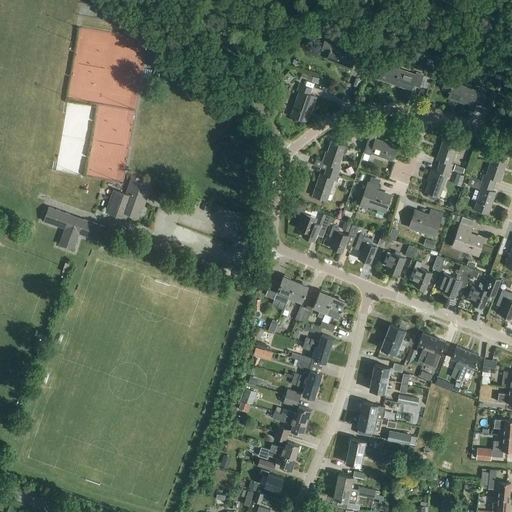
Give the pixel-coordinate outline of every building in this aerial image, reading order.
[(126,22),(127,11),(107,9),(106,20),(126,22)] [(324,41),(322,49),(333,52),(330,59),(342,63),(341,66),(350,69),(352,62),(357,63),(359,64),(364,52),(351,47),(350,50),(324,41)] [(161,78),(165,59),(159,58),(155,76),(161,78)] [(427,59),(425,65),(432,67),(434,61),(427,59)] [(391,66),(392,63),(386,61),(385,64),(384,64),(379,78),(411,89),(413,84),(419,86),(423,74),(416,72),(415,74),(391,66)] [(479,77),(480,70),(473,68),(471,76),(479,77)] [(441,89),(449,92),(448,97),(473,105),(474,101),(481,103),(485,91),(478,88),(477,90),(454,83),(455,79),(446,76),(441,89)] [(291,118),(291,120),(292,121),(295,122),(296,121),(297,120),(298,118),(305,121),(308,110),(311,111),(316,97),(309,94),(311,88),(300,85),(298,91),(300,92),(291,116),(292,116),(291,118)] [(439,149),(435,158),(440,160),(450,163),(457,145),(459,146),(459,145),(462,137),(450,133),(448,139),(444,138),(442,145),(442,146),(441,150),(439,149)] [(368,140),(363,152),(365,153),(370,155),(371,152),(392,160),(396,146),(375,139),(374,142),(368,140)] [(328,163),(326,170),(338,174),(340,168),(338,167),(343,153),(344,153),(346,152),(347,149),(347,147),(345,146),(331,142),(327,152),(325,151),(322,162),(328,163)] [(482,180),(494,185),(496,179),(499,180),(507,159),(493,154),(486,175),(484,174),(482,180)] [(440,160),(438,166),(451,170),(453,164),(450,163),(440,160)] [(453,171),(463,174),(465,168),(455,165),(453,171)] [(351,166),(345,169),(348,175),(354,173),(351,166)] [(449,176),(451,170),(438,166),(437,172),(433,170),(426,192),(428,193),(428,195),(429,198),(434,200),(437,198),(438,196),(439,196),(446,175),(449,176)] [(338,174),(326,170),(324,175),(320,174),(313,196),(327,201),(334,179),(336,180),(338,174)] [(457,174),(454,184),(461,186),(464,177),(457,174)] [(144,207),(151,187),(139,182),(140,179),(133,177),(126,195),(122,194),(114,190),(106,212),(126,219),(128,214),(138,217),(142,206),(144,207)] [(494,185),(482,180),(482,181),(471,177),(468,185),(481,190),(475,208),(488,213),(496,192),(492,190),(494,185)] [(385,212),(390,197),(376,192),(378,186),(368,182),(361,203),(359,207),(367,210),(369,206),(385,212)] [(356,186),(352,197),(358,198),(361,187),(356,186)] [(102,237),(105,227),(49,207),(45,221),(66,228),(60,244),(73,249),(79,233),(103,242),(104,238),(102,237)] [(429,214),(415,209),(409,227),(435,236),(442,214),(430,210),(429,214)] [(315,241),(321,225),(315,223),(317,219),(303,214),(298,229),(304,231),(302,236),(315,241)] [(328,226),(331,216),(324,214),(321,223),(328,226)] [(336,218),(331,216),(328,226),(329,226),(330,223),(333,225),(336,218)] [(349,232),(351,226),(345,223),(342,230),(349,232)] [(353,224),(349,234),(356,236),(359,226),(353,224)] [(478,256),(483,241),(484,237),(470,232),(471,228),(460,224),(452,247),(478,256)] [(332,226),(329,236),(334,238),(330,247),(343,252),(346,245),(349,236),(348,236),(337,231),(338,228),(332,226)] [(371,263),(377,247),(370,245),(372,239),(360,234),(354,249),(361,251),(359,258),(371,263)] [(384,248),(388,237),(382,235),(378,245),(384,248)] [(426,239),(424,245),(433,249),(435,242),(426,239)] [(412,258),(416,248),(409,245),(405,255),(412,258)] [(392,254),(388,253),(385,262),(389,264),(387,270),(399,274),(405,258),(393,254),(392,254)] [(440,271),(445,258),(437,256),(433,269),(440,271)] [(419,269),(414,267),(411,277),(416,279),(414,284),(426,289),(432,273),(419,268),(419,269)] [(467,267),(464,276),(470,278),(471,276),(473,270),(473,269),(467,267)] [(445,289),(443,292),(455,297),(462,281),(443,274),(438,287),(445,289)] [(472,286),(467,298),(472,300),(471,303),(484,308),(489,295),(495,297),(502,280),(490,275),(484,290),(477,287),(477,288),(472,286)] [(289,296),(296,281),(283,276),(276,291),(289,296)] [(296,281),(289,296),(302,302),(308,287),(296,281)] [(511,319),(511,318),(511,300),(511,299),(511,293),(502,289),(497,305),(503,307),(500,314),(511,319)] [(326,312),(332,297),(319,291),(313,306),(321,309),(318,316),(323,318),(326,312)] [(332,297),(326,312),(339,317),(345,302),(332,297)] [(301,321),(306,308),(301,305),(295,319),(301,321)] [(306,308),(301,321),(306,323),(312,310),(306,308)] [(323,320),(321,326),(333,331),(336,326),(328,322),(323,320)] [(320,334),(322,328),(307,323),(305,330),(320,334)] [(386,336),(409,345),(412,346),(417,335),(406,331),(406,330),(404,329),(399,327),(391,324),(386,336)] [(423,366),(435,337),(423,332),(418,344),(424,347),(417,364),(423,366)] [(330,350),(334,337),(322,333),(320,341),(300,334),(298,340),(305,342),(330,350)] [(408,347),(409,345),(386,336),(381,348),(396,354),(396,356),(403,359),(405,354),(398,351),(400,344),(408,347)] [(435,337),(423,366),(420,373),(425,375),(435,351),(441,354),(446,342),(435,337)] [(326,362),(330,350),(305,342),(303,347),(316,351),(314,358),(326,362)] [(463,363),(468,351),(457,346),(452,358),(458,361),(451,377),(456,379),(460,369),(463,363)] [(413,362),(417,351),(411,348),(407,360),(413,362)] [(271,359),(273,353),(259,349),(257,355),(271,359)] [(468,351),(463,363),(474,367),(479,355),(468,351)] [(299,361),(310,364),(312,358),(301,355),(299,361)] [(495,373),(496,361),(484,359),(483,372),(495,373)] [(309,370),(310,364),(299,361),(297,366),(309,370)] [(372,377),(388,380),(390,367),(375,364),(372,377)] [(293,378),(318,386),(322,373),(311,369),(308,377),(295,372),(293,378)] [(510,387),(511,387),(511,372),(505,371),(503,387),(510,387)] [(402,383),(408,384),(410,375),(403,374),(402,383)] [(251,376),(249,384),(256,386),(258,379),(251,376)] [(386,388),(388,380),(372,377),(370,389),(391,394),(392,389),(386,388)] [(315,398),(318,386),(293,378),(292,383),(305,387),(303,394),(315,398)] [(455,389),(457,382),(451,380),(448,386),(455,389)] [(406,393),(408,384),(402,383),(400,392),(406,393)] [(511,387),(510,387),(509,394),(499,393),(498,401),(511,402),(511,387)] [(252,404),(256,392),(244,388),(239,400),(252,404)] [(286,395),(299,399),(301,394),(288,389),(286,395)] [(297,407),(299,399),(286,395),(283,403),(297,407)] [(418,405),(419,398),(399,395),(398,402),(418,405)] [(397,407),(398,401),(388,399),(387,405),(397,407)] [(360,414),(376,417),(379,404),(363,401),(360,414)] [(242,402),(239,409),(248,412),(250,405),(242,402)] [(402,403),(400,411),(422,415),(423,407),(402,403)] [(276,412),(307,422),(311,409),(299,405),(297,413),(278,407),(276,412)] [(303,434),(307,422),(276,412),(274,417),(293,423),(291,430),(303,434)] [(375,425),(376,417),(360,414),(358,427),(380,431),(381,427),(375,425)] [(504,429),(503,435),(511,435),(511,420),(496,419),(495,428),(504,429)] [(276,431),(288,435),(290,430),(278,426),(276,431)] [(409,444),(411,435),(390,430),(388,440),(409,444)] [(286,442),(288,435),(276,431),(274,438),(286,442)] [(511,451),(511,435),(503,435),(503,441),(494,441),(493,450),(511,451)] [(370,455),(371,451),(371,450),(365,449),(366,441),(352,438),(349,450),(364,453),(364,454),(370,455)] [(270,449),(296,457),(300,445),(288,441),(285,448),(272,444),(270,449)] [(491,461),(492,449),(477,448),(476,459),(491,461)] [(292,470),(296,457),(270,449),(268,455),(282,460),(280,466),(292,470)] [(364,454),(364,453),(349,450),(347,462),(361,465),(364,454)] [(378,461),(380,453),(371,451),(370,455),(370,459),(378,461)] [(380,453),(378,461),(387,462),(388,455),(380,453)] [(224,455),(220,466),(227,468),(231,457),(224,455)] [(274,471),(276,464),(260,459),(258,466),(274,471)] [(280,490),(284,478),(269,473),(269,471),(261,468),(260,473),(268,476),(265,485),(280,490)] [(490,481),(491,472),(482,471),(481,484),(488,485),(489,485),(490,481)] [(336,486),(351,489),(354,476),(339,473),(336,486)] [(498,497),(509,498),(511,483),(495,482),(494,489),(499,489),(498,497)] [(350,493),(357,495),(358,490),(351,489),(336,486),(334,498),(349,501),(350,493)] [(366,496),(368,488),(359,486),(358,490),(357,495),(366,496)] [(382,502),(384,496),(375,494),(376,490),(368,488),(366,496),(375,498),(378,501),(382,502)] [(261,504),(264,494),(257,492),(254,501),(261,504)] [(508,511),(509,498),(498,497),(498,503),(493,502),(492,511),(508,511)]
